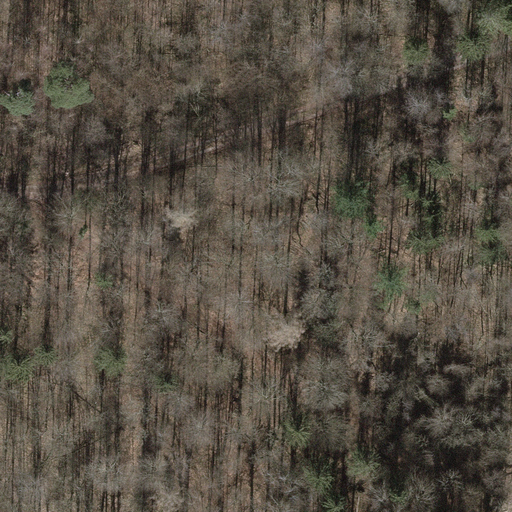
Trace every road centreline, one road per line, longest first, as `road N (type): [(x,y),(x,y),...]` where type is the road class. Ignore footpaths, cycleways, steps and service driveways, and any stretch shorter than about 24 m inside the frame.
road 1 (track): [(466,511),(391,435),(29,195)]
road 2 (track): [(0,186),(29,195),(511,42)]
